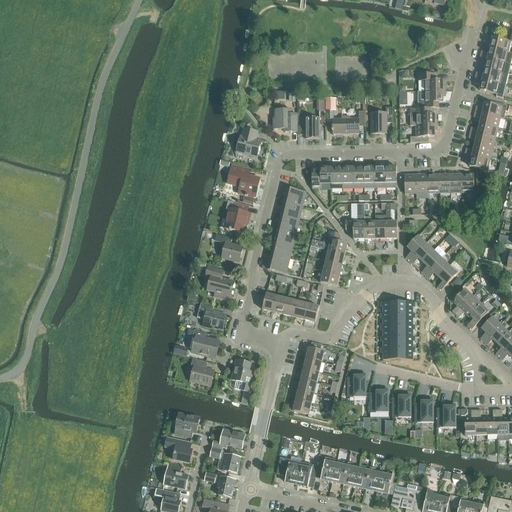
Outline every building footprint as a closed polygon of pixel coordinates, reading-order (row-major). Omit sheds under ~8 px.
[(491,44),(490,49),(508,53),(511,43),(486,36),(484,42),(491,44)] [(482,52),(481,58),(511,65),(511,61),(511,54),(508,54),(508,53),(490,49),(489,54),(482,52)] [(479,63),(480,63),(486,65),(485,70),(508,76),(511,65),(481,58),(479,63)] [(477,73),(476,79),(506,86),(508,76),(485,70),(484,75),(477,73)] [(418,82),(419,82),(419,93),(424,93),(446,92),(446,87),(443,87),(443,81),(436,81),(436,75),(418,76),(418,82)] [(503,99),(506,86),(476,79),(474,84),(481,86),(480,91),(497,95),(496,98),(503,99)] [(446,98),(446,92),(424,93),(425,104),(419,104),(419,110),(428,110),(434,110),(437,109),(437,104),(443,103),(443,98),(446,98)] [(334,99),(326,99),(326,111),(334,111),(334,99)] [(484,109),(480,108),(477,107),(475,113),(501,119),(504,120),(507,107),(494,103),(493,106),(485,104),(484,109)] [(393,124),(393,108),(386,108),(386,114),(372,114),(372,135),(386,134),(386,124),(393,124)] [(276,111),(273,111),(274,119),(274,131),(285,130),(285,133),(291,133),(297,133),(297,119),(297,115),(291,115),(291,110),(276,111)] [(434,116),(434,110),(428,110),(419,110),(410,110),(410,127),(416,127),(437,127),(437,121),(435,121),(435,116),(434,116)] [(326,126),(325,112),(319,112),(319,118),(306,119),(306,140),(320,140),(320,126),(326,126)] [(366,127),(366,112),(359,112),(359,120),(350,120),(350,117),(342,118),(342,120),(333,120),(333,135),(359,135),(359,127),(366,127)] [(474,118),(480,120),(481,120),(480,125),(498,130),(501,119),(475,113),(474,118)] [(480,125),(480,126),(479,130),(472,128),(470,134),(495,140),(498,130),(480,125)] [(438,132),(437,127),(416,127),(416,138),(410,138),(410,144),(428,144),(428,138),(435,138),(435,132),(438,132)] [(237,153),(257,158),(261,142),(254,140),(256,132),(244,129),(242,137),(241,137),(237,153)] [(493,151),(495,140),(470,134),(469,139),(476,141),(475,146),(493,151)] [(467,149),(465,155),(490,161),(493,151),(475,146),(474,151),(467,149)] [(470,167),(480,170),(488,172),(490,161),(465,155),(464,160),(471,162),(470,167)] [(252,205),(254,198),(255,199),(259,182),(247,179),(249,171),(232,166),(228,184),(241,187),(239,195),(243,196),(242,203),(252,205)] [(397,184),(396,167),(385,168),(386,184),(397,184)] [(320,170),(312,170),(312,189),(321,189),(321,185),(332,185),(331,168),(320,168),(320,170)] [(332,185),(342,184),(342,168),(331,168),(332,185)] [(342,184),(353,184),(353,168),(342,168),(342,184)] [(353,168),(353,184),(364,184),(364,168),(353,168)] [(364,184),(375,184),(375,168),(364,168),(364,184)] [(375,184),(386,184),(385,168),(375,168),(375,184)] [(439,176),(440,194),(451,194),(451,175),(439,176)] [(451,194),(462,194),(462,175),(451,175),(451,194)] [(474,175),(462,175),(462,194),(474,194),(474,175)] [(405,195),(417,195),(416,176),(405,176),(405,195)] [(417,195),(428,195),(428,176),(416,176),(417,195)] [(440,194),(439,176),(428,176),(428,195),(440,194)] [(283,204),(303,208),(306,193),(283,187),(282,193),(286,194),(283,204)] [(247,221),(249,221),(251,215),(247,214),(249,208),(229,203),(227,210),(230,211),(226,229),(243,234),(247,221)] [(303,208),(283,204),(280,216),(300,221),(303,208)] [(358,223),(354,223),(354,220),(345,220),(346,230),(347,232),(353,232),(354,240),(365,240),(364,223),(365,223),(365,218),(365,211),(364,211),(364,205),(357,205),(358,223)] [(386,223),(386,240),(398,240),(397,223),(391,223),(391,214),(390,214),(390,205),(386,205),(386,210),(386,223)] [(277,229),(296,234),(300,221),(280,216),(277,229)] [(365,240),(376,240),(375,223),(371,223),(371,218),(365,218),(365,223),(364,223),(365,240)] [(376,240),(386,240),(386,223),(375,223),(376,240)] [(274,242),(293,247),(296,234),(277,229),(274,242)] [(340,235),(330,232),(328,241),(331,241),(330,247),(312,242),(311,248),(317,249),(328,252),(345,256),(348,245),(340,243),(341,237),(340,235)] [(222,258),(240,263),(243,249),(230,246),(232,239),(216,235),(215,242),(225,245),(222,258)] [(410,262),(426,244),(418,237),(407,248),(412,253),(406,258),(410,262)] [(274,242),(271,255),(290,260),(293,247),(274,242)] [(426,244),(410,262),(413,265),(419,259),(423,263),(434,252),(426,244)] [(328,252),(326,262),(342,266),(345,256),(328,252)] [(425,277),(442,259),(434,252),(423,263),(427,268),(422,273),(425,277)] [(286,275),(290,260),(271,255),(268,265),(265,264),(263,270),(286,275)] [(438,278),(450,267),(442,259),(425,277),(429,280),(434,274),(438,278)] [(340,277),(342,266),(326,262),(323,273),(340,277)] [(450,267),(438,278),(443,282),(437,288),(441,292),(458,275),(450,267)] [(230,296),(231,297),(234,283),(222,280),(224,272),(208,268),(206,277),(211,278),(208,291),(215,293),(214,298),(229,302),(230,296)] [(323,273),(321,284),(337,288),(340,277),(323,273)] [(452,313),(456,316),(473,298),(465,290),(453,302),(457,307),(452,313)] [(273,313),(277,297),(266,295),(263,311),(273,313)] [(277,297),(273,313),(284,316),(288,300),(277,297)] [(481,305),(480,304),(473,298),(456,316),(459,319),(464,314),(469,318),(481,305)] [(294,318),(298,303),(288,300),(284,316),(294,318)] [(305,321),(309,305),(298,303),(294,318),(305,321)] [(398,303),(381,303),(381,308),(384,308),(384,314),(398,314),(398,303)] [(415,303),(398,303),(398,314),(412,314),(412,308),(415,308),(415,303)] [(205,321),(204,327),(213,330),(214,328),(223,330),(226,317),(212,313),(214,307),(201,304),(197,319),(205,321)] [(309,305),(305,321),(316,324),(319,308),(309,305)] [(489,313),(481,305),(469,318),(473,322),(467,327),(472,331),(489,313)] [(384,314),(381,314),(381,319),(384,319),(384,326),(398,326),(398,314),(384,314)] [(412,314),(398,314),(398,326),(412,326),(412,319),(415,319),(415,314),(412,314)] [(484,343),(501,326),(492,318),(481,330),(486,334),(480,340),(484,343)] [(384,326),(381,326),(381,331),(384,331),(384,337),(398,337),(398,326),(384,326)] [(412,326),(398,326),(398,337),(412,337),(412,331),(415,331),(415,326),(412,326)] [(501,326),(484,343),(487,346),(493,341),(497,345),(508,333),(501,326)] [(192,353),(215,359),(219,343),(206,340),(207,334),(195,331),(193,337),(196,338),(192,353)] [(511,344),(511,336),(508,333),(497,345),(501,349),(496,355),(499,358),(511,344)] [(384,337),(381,337),(381,342),(384,342),(384,349),(398,349),(398,337),(384,337)] [(412,337),(398,337),(398,349),(412,349),(412,342),(415,342),(415,337),(412,337)] [(309,349),(306,359),(322,363),(325,352),(320,351),(322,346),(312,344),(311,349),(309,349)] [(511,344),(499,358),(503,361),(508,355),(511,358),(511,344)] [(384,349),(381,349),(381,354),(384,354),(384,360),(383,360),(383,361),(398,361),(398,349),(384,349)] [(412,349),(398,349),(398,361),(413,361),(413,360),(412,360),(412,354),(415,354),(415,349),(412,349)] [(338,361),(336,367),(342,368),(343,363),(345,358),(340,356),(338,362),(338,361)] [(193,359),(191,366),(195,367),(191,382),(210,387),(214,372),(205,370),(207,363),(193,359)] [(322,363),(306,359),(304,370),(319,374),(322,363)] [(232,381),(237,382),(235,389),(250,393),(255,374),(249,372),(251,365),(236,361),(232,381)] [(319,374),(304,370),(301,380),(317,384),(319,374)] [(366,398),(366,374),(360,374),(360,376),(354,376),(354,378),(348,378),(348,398),(366,398)] [(317,384),(301,380),(299,391),(314,395),(317,384)] [(389,413),(389,389),(382,389),(382,392),(376,392),(376,394),(370,394),(370,413),(389,413)] [(314,395),(299,391),(296,401),(312,405),(314,395)] [(411,418),(411,394),(404,394),(404,397),(399,397),(399,399),(393,399),(393,418),(411,418)] [(433,423),(433,399),(427,399),(427,402),(421,402),(421,404),(415,404),(415,423),(433,423)] [(312,405),(296,401),(293,412),(309,416),(312,405)] [(456,429),(456,405),(449,405),(449,407),(444,407),(444,409),(437,409),(437,429),(456,429)] [(465,437),(476,436),(476,411),(471,411),(471,419),(465,419),(465,437)] [(481,411),(480,411),(476,411),(476,436),(487,436),(487,419),(481,419),(481,411)] [(487,436),(498,436),(498,411),(493,411),(493,419),(487,419),(487,436)] [(502,411),(498,411),(498,436),(498,442),(509,442),(509,441),(509,436),(508,419),(503,419),(502,411)] [(200,419),(178,414),(175,428),(177,428),(175,434),(192,438),(193,432),(197,432),(200,419)] [(369,429),(370,418),(361,418),(361,429),(369,429)] [(213,442),(211,449),(225,452),(227,446),(242,450),(245,436),(223,431),(220,444),(213,442)] [(173,460),(190,464),(193,450),(190,449),(191,443),(167,438),(165,447),(175,449),(173,460)] [(283,439),(282,453),(288,453),(289,450),(290,450),(291,440),(283,439)] [(240,458),(225,455),(225,452),(211,449),(209,457),(223,460),(221,471),(236,475),(240,458)] [(286,477),(285,483),(296,486),(301,464),(301,463),(281,459),(277,475),(278,475),(286,477)] [(318,467),(316,479),(332,483),(336,465),(337,461),(331,460),(326,459),(324,469),(318,467)] [(332,483),(343,485),(344,485),(348,464),(343,462),(342,466),(336,465),(332,483)] [(296,486),(308,488),(310,478),(316,479),(318,467),(301,464),(296,486)] [(344,485),(354,487),(355,487),(359,470),(352,468),(353,464),(348,464),(344,485)] [(168,466),(164,485),(186,490),(189,476),(181,474),(182,469),(168,466)] [(355,487),(365,490),(366,490),(371,469),(364,467),(364,471),(359,470),(355,487)] [(366,490),(376,492),(377,492),(381,475),(374,473),(374,469),(371,469),(366,490)] [(397,485),(391,483),(393,473),(388,472),(387,476),(381,475),(377,492),(394,496),(396,487),(397,485)] [(219,496),(231,499),(235,481),(206,474),(204,481),(219,485),(218,490),(220,490),(219,496)] [(406,511),(417,511),(420,502),(422,493),(416,491),(417,487),(408,485),(407,489),(396,487),(394,496),(391,506),(407,509),(406,511)] [(154,499),(164,507),(163,511),(167,511),(179,511),(182,501),(178,500),(179,495),(157,489),(155,498),(154,499)] [(433,492),(427,491),(422,490),(422,493),(420,502),(425,503),(422,511),(435,511),(438,498),(432,496),(433,492)] [(446,511),(448,508),(453,509),(456,497),(445,495),(444,499),(438,498),(435,511),(446,511)] [(457,511),(470,511),(472,505),(465,504),(466,500),(456,497),(453,509),(458,510),(457,511)] [(511,511),(511,502),(491,498),(489,505),(490,505),(488,511),(511,511)] [(228,511),(227,511),(228,506),(204,501),(202,510),(210,511),(228,511)] [(488,511),(490,505),(489,505),(479,503),(478,506),(472,505),(470,511),(488,511)]
